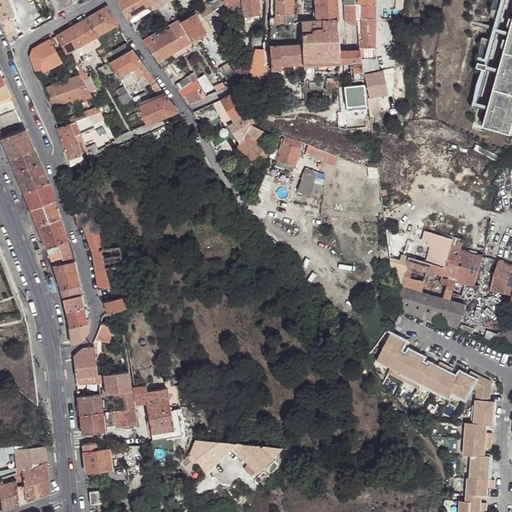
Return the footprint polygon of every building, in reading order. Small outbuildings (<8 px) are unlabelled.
[(0,0),(0,11),(10,7),(6,0),(0,0)] [(149,4),(147,0),(116,0),(127,17),(136,12),(149,4)] [(153,10),(169,0),(159,0),(150,5),(152,9),(153,10)] [(227,4),(224,0),(218,0),(221,4),(223,3),(226,8),(229,7),(227,4)] [(262,0),(241,0),(244,15),(244,18),(263,15),(264,6),(261,6),(258,7),(258,0),(260,0),(262,0)] [(276,0),(276,14),(293,14),(293,0),(276,0)] [(317,0),(318,21),(338,20),(336,0),(317,0)] [(152,9),(150,5),(149,4),(136,12),(139,17),(149,11),(152,9)] [(201,7),(204,14),(213,10),(211,4),(201,7)] [(355,4),(345,4),(345,22),(351,25),(352,37),(359,37),(357,18),(355,6),(355,4)] [(360,50),(361,59),(375,58),(375,4),(360,4),(360,6),(360,18),(357,18),(359,37),(360,50)] [(106,6),(84,19),(95,37),(114,26),(115,29),(118,27),(106,6)] [(0,11),(0,20),(13,16),(10,7),(0,11)] [(182,21),(182,19),(180,20),(191,40),(206,32),(205,31),(204,29),(195,14),(182,21)] [(292,22),(293,14),(276,14),(275,18),(275,24),(293,23),(292,22)] [(511,18),(509,32),(508,33),(498,69),(488,106),(483,124),(511,131),(511,18)] [(84,19),(55,36),(66,54),(73,50),(80,46),(88,41),(95,37),(84,19)] [(191,40),(180,20),(170,25),(173,29),(184,45),(191,40)] [(338,20),(318,21),(301,21),(302,44),(303,64),(340,63),(339,51),(338,20)] [(171,54),(184,45),(173,29),(160,37),(171,54)] [(153,41),(151,36),(142,40),(146,45),(153,41)] [(100,45),(95,37),(88,41),(92,49),(95,47),(100,45)] [(171,54),(160,37),(153,41),(146,45),(157,62),(160,60),(171,54)] [(360,50),(359,37),(352,37),(351,37),(352,44),(348,44),(349,50),(360,50)] [(30,57),(37,75),(61,61),(49,40),(41,44),(33,49),(30,57)] [(195,46),(191,40),(184,45),(187,50),(195,46)] [(92,49),(88,41),(80,46),(85,53),(92,49)] [(123,45),(106,55),(107,58),(110,62),(129,51),(125,44),(123,45)] [(303,64),(302,44),(280,46),(281,65),(303,64)] [(106,55),(100,45),(95,47),(104,60),(107,58),(106,55)] [(187,50),(184,45),(171,54),(174,59),(187,50)] [(80,46),(73,50),(76,57),(78,57),(85,53),(80,46)] [(281,70),(281,65),(280,46),(278,46),(270,46),(270,52),(271,70),(281,70)] [(249,84),(249,87),(267,79),(265,70),(264,50),(256,49),(248,78),(249,81),(249,84)] [(73,50),(66,54),(69,61),(74,59),(76,57),(73,50)] [(142,63),(132,50),(129,51),(110,62),(118,77),(137,66),(142,63)] [(361,59),(360,50),(349,50),(342,51),(343,63),(352,62),(361,62),(361,59)] [(174,59),(171,54),(160,60),(162,62),(159,64),(160,66),(174,59)] [(389,68),(403,65),(401,57),(387,59),(389,68)] [(72,65),(76,73),(81,71),(76,62),(74,59),(69,61),(72,65)] [(225,82),(235,75),(227,62),(216,69),(225,82)] [(362,62),(361,62),(352,62),(353,72),(363,70),(362,62)] [(142,63),(137,66),(151,85),(156,82),(142,63)] [(269,86),(272,86),(274,86),(273,75),(271,75),(270,75),(268,73),(266,70),(265,70),(267,79),(267,84),(269,83),(269,86)] [(363,75),(363,70),(353,72),(353,80),(356,80),(364,79),(363,75)] [(383,70),(365,74),(370,98),(388,94),(383,70)] [(42,90),(49,108),(69,101),(88,93),(92,91),(86,80),(82,82),(81,80),(86,77),(84,75),(83,76),(80,78),(79,76),(77,73),(74,75),(75,77),(42,90)] [(173,85),(178,91),(182,88),(191,82),(186,76),(173,85)] [(340,87),(339,79),(326,79),(326,88),(340,87)] [(185,97),(197,91),(191,82),(182,88),(178,91),(183,98),(185,97)] [(0,100),(10,96),(4,83),(0,84),(0,100)] [(368,99),(365,83),(357,84),(359,100),(368,99)] [(124,106),(132,100),(125,87),(116,92),(124,106)] [(161,97),(165,94),(160,87),(156,90),(161,97)] [(248,96),(254,92),(249,87),(245,88),(244,89),(248,96)] [(188,105),(202,99),(199,93),(197,90),(197,91),(185,97),(188,105)] [(88,93),(69,101),(71,106),(91,98),(88,93)] [(136,107),(146,125),(177,111),(165,94),(161,97),(136,107)] [(242,114),(231,95),(222,100),(221,100),(232,119),(242,114)] [(25,129),(11,99),(0,103),(0,135),(1,139),(25,129)] [(225,124),(232,119),(221,100),(222,100),(221,99),(213,103),(225,124)] [(369,109),(368,99),(359,100),(360,110),(369,109)] [(71,124),(74,122),(81,120),(82,124),(102,117),(103,118),(108,115),(103,105),(97,109),(97,107),(69,118),(71,124)] [(52,115),(57,129),(62,128),(56,113),(52,115)] [(249,126),(245,118),(242,114),(232,119),(233,120),(238,130),(242,138),(247,130),(249,126)] [(249,125),(250,124),(253,123),(249,116),(245,118),(249,126),(249,125)] [(372,132),(370,119),(361,121),(364,134),(372,132)] [(75,139),(80,138),(74,122),(71,124),(69,124),(75,139)] [(70,166),(82,159),(75,139),(69,124),(62,128),(57,129),(70,166)] [(264,132),(249,125),(249,126),(247,130),(255,140),(264,132)] [(34,148),(25,129),(1,139),(9,159),(34,148)] [(239,145),(242,138),(238,130),(232,139),(239,145)] [(263,149),(255,140),(247,130),(242,138),(239,145),(238,147),(250,160),(255,155),(263,149)] [(82,159),(87,157),(85,152),(80,138),(75,139),(82,159)] [(299,150),(301,145),(283,139),(279,149),(275,160),(293,166),(299,150)] [(335,165),(339,157),(309,146),(306,154),(335,165)] [(40,161),(34,148),(9,159),(15,172),(40,161)] [(87,157),(95,152),(93,148),(85,152),(87,157)] [(268,155),(263,149),(255,155),(261,161),(268,155)] [(291,172),(293,166),(275,160),(273,159),(271,165),(291,172)] [(49,182),(40,161),(15,172),(23,193),(49,182)] [(298,192),(310,196),(311,193),(319,196),(327,174),(306,168),(298,192)] [(375,168),(367,169),(367,178),(376,177),(375,168)] [(69,182),(65,173),(64,174),(65,175),(57,178),(59,186),(69,182)] [(55,200),(49,182),(23,193),(30,209),(55,200)] [(59,186),(62,191),(70,187),(69,182),(59,186)] [(60,217),(55,200),(30,209),(37,226),(60,217)] [(101,250),(103,250),(100,238),(98,231),(96,226),(82,211),(80,212),(73,214),(77,227),(78,227),(78,226),(82,224),(92,251),(98,290),(109,288),(110,288),(105,269),(101,250)] [(67,240),(60,217),(37,226),(46,248),(67,240)] [(100,238),(114,233),(112,227),(98,231),(100,238)] [(386,229),(394,284),(401,286),(414,237),(386,229)] [(401,286),(450,300),(452,294),(456,282),(456,279),(475,285),(482,257),(460,250),(462,243),(452,240),(452,239),(428,232),(426,237),(433,239),(432,242),(414,237),(401,286)] [(73,262),(67,240),(46,248),(53,265),(73,262)] [(124,266),(120,247),(103,250),(101,250),(105,269),(124,266)] [(511,265),(498,261),(489,289),(511,295),(511,298),(510,304),(511,304),(511,265)] [(78,284),(73,262),(53,265),(60,289),(78,284)] [(127,269),(122,270),(126,284),(131,283),(127,269)] [(81,295),(78,284),(60,289),(62,299),(81,295)] [(400,310),(458,329),(464,305),(450,300),(401,286),(394,284),(397,309),(400,310)] [(84,306),(81,295),(62,299),(65,312),(84,307),(84,306)] [(108,313),(125,308),(123,303),(121,297),(113,299),(104,302),(108,313)] [(84,307),(65,312),(69,327),(87,321),(84,307)] [(87,321),(69,327),(72,344),(81,340),(82,339),(87,333),(88,332),(88,330),(87,321)] [(101,323),(98,330),(94,339),(109,343),(112,327),(107,324),(104,323),(101,323)] [(499,342),(511,346),(511,329),(503,326),(499,342)] [(475,388),(475,391),(485,391),(486,382),(480,379),(482,376),(469,370),(467,374),(460,371),(457,376),(450,372),(452,367),(438,360),(435,365),(428,361),(427,363),(420,360),(422,355),(409,349),(406,353),(399,349),(404,339),(397,336),(394,340),(387,336),(378,354),(385,357),(382,363),(390,366),(396,369),(393,375),(410,384),(413,378),(447,395),(449,390),(463,397),(469,385),(475,388)] [(73,357),(75,379),(76,384),(95,382),(95,375),(98,374),(94,347),(94,346),(93,347),(83,348),(78,351),(73,357)] [(375,359),(382,363),(385,357),(378,354),(375,359)] [(181,369),(179,358),(166,362),(169,372),(181,369)] [(387,372),(393,375),(396,369),(390,366),(387,372)] [(103,373),(106,393),(111,392),(119,392),(131,390),(128,371),(103,373)] [(485,391),(475,391),(474,398),(488,399),(489,380),(482,376),(480,379),(486,382),(485,391)] [(155,383),(142,385),(143,392),(156,389),(155,383)] [(142,385),(133,386),(136,404),(145,403),(143,392),(142,385)] [(145,403),(147,413),(170,409),(166,387),(156,389),(143,392),(145,403)] [(119,392),(120,399),(121,407),(122,410),(134,409),(133,404),(131,390),(119,392)] [(119,392),(111,392),(112,400),(120,399),(119,392)] [(77,396),(80,414),(102,412),(100,394),(77,396)] [(488,399),(474,398),(472,421),(463,421),(461,452),(469,453),(466,476),(465,476),(462,502),(456,501),(454,511),(476,511),(477,511),(482,511),(483,503),(477,503),(478,494),(484,494),(485,486),(491,487),(491,478),(486,477),(488,454),(482,454),(483,446),(489,446),(490,431),(484,430),(485,422),(491,423),(493,400),(488,399)] [(170,409),(174,429),(180,428),(176,408),(170,409)] [(115,425),(115,426),(137,424),(134,409),(122,410),(118,410),(112,411),(115,425)] [(147,413),(151,432),(174,429),(170,409),(147,413)] [(112,411),(105,411),(107,426),(115,425),(112,411)] [(80,414),(82,434),(104,431),(102,412),(80,414)] [(236,442),(196,439),(190,453),(191,454),(200,464),(206,471),(232,447),(236,442)] [(83,444),(84,452),(97,450),(96,442),(83,444)] [(258,445),(236,442),(232,447),(248,462),(257,471),(258,472),(272,458),(267,454),(273,447),(258,445)] [(142,444),(125,445),(127,473),(143,472),(142,444)] [(23,470),(46,462),(44,445),(15,449),(15,452),(17,468),(0,471),(0,478),(7,476),(14,473),(23,470)] [(84,452),(87,471),(111,468),(109,448),(97,450),(84,452)] [(194,469),(196,467),(200,464),(191,454),(187,459),(188,460),(194,469)] [(25,485),(48,477),(46,462),(23,470),(25,485)] [(253,474),(257,471),(248,462),(245,467),(253,474)] [(203,474),(206,471),(200,464),(196,467),(203,474)] [(17,489),(25,485),(23,470),(14,473),(15,481),(8,483),(0,484),(0,493),(3,510),(19,504),(17,489)] [(15,481),(14,473),(7,476),(8,483),(15,481)] [(50,492),(48,477),(25,485),(27,501),(50,492)] [(27,501),(25,485),(17,489),(19,504),(27,501)] [(98,489),(89,491),(91,510),(95,509),(94,503),(102,502),(100,489),(98,489)]
